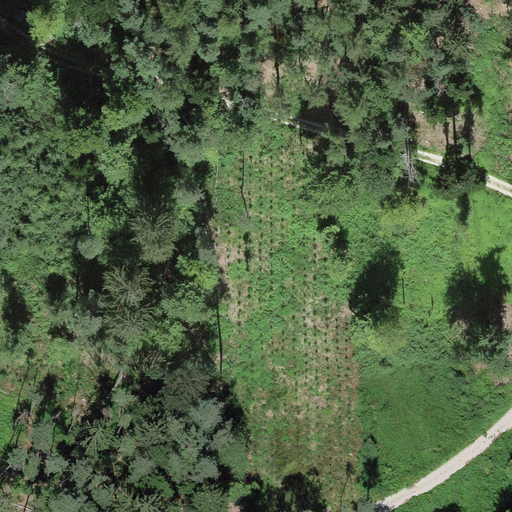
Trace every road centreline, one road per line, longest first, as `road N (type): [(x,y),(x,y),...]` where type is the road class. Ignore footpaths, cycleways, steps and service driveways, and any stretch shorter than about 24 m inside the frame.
road 1 (track): [(489,209),(358,134),(225,113),(0,35)]
road 2 (track): [(349,511),(511,393)]
